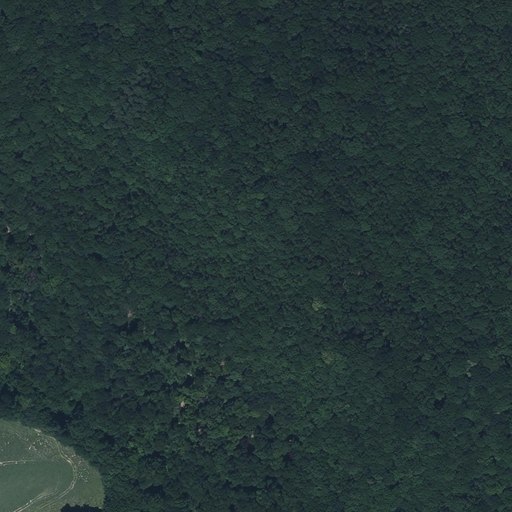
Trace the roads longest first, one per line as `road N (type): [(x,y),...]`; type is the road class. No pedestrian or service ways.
road 1 (track): [(395,511),(394,404),(343,311),(313,272),(141,156),(78,99),(29,52),(10,24),(9,0)]
road 2 (track): [(397,511),(463,427),(511,312)]
road 3 (track): [(0,384),(81,421),(107,448),(129,495),(111,511)]
